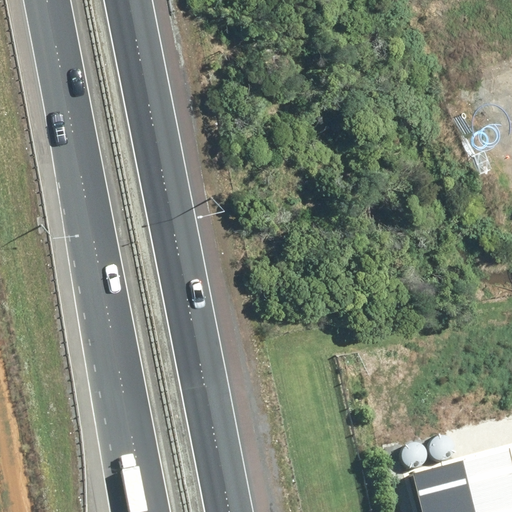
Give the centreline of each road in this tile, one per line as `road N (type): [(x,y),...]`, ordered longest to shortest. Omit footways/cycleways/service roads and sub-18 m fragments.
road 1 (motorway): [(147,511),(48,0)]
road 2 (motorway): [(129,0),(227,511)]
